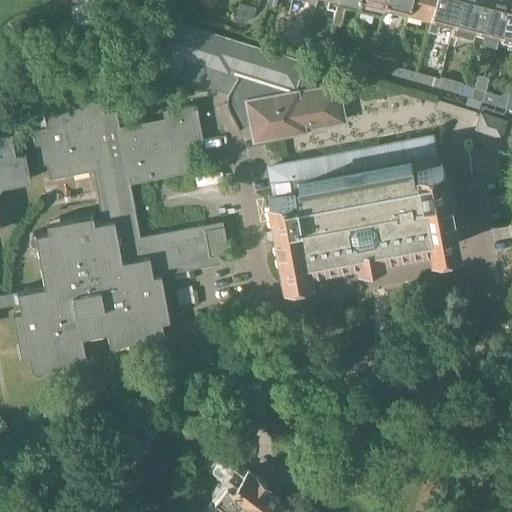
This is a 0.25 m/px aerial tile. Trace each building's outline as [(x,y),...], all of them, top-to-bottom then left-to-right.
[(72,0),(76,23),(99,20),(96,0),(72,0)] [(358,0),(337,0),(336,7),(332,22),(340,24),(344,9),(346,0),(347,0),(358,3),(358,0)] [(385,5),(386,0),(362,0),(361,9),(383,15),(385,5)] [(386,0),(385,5),(408,11),(410,0),(386,0)] [(410,0),(408,11),(431,17),(435,0),(410,0)] [(435,0),(431,17),(454,22),(459,0),(435,0)] [(459,0),(454,22),(477,28),(484,0),(459,0)] [(508,0),(484,0),(477,28),(474,40),(497,46),(500,34),(508,0)] [(511,36),(511,0),(508,0),(500,34),(511,36)] [(240,2),(235,20),(244,23),(254,13),(256,6),(240,2)] [(252,121),(255,136),(255,138),(302,128),(302,125),(343,118),(337,85),(315,89),(312,73),(300,68),(302,61),(159,17),(144,65),(165,72),(165,75),(227,92),(226,98),(226,101),(227,105),(228,107),(229,110),(238,128),(252,121)] [(294,38),(291,47),(304,51),(306,41),(294,38)] [(304,51),(303,53),(318,57),(321,44),(307,40),(306,41),(304,51)] [(330,51),(327,60),(338,63),(340,54),(330,51)] [(349,57),(346,66),(368,72),(370,66),(370,64),(349,57)] [(393,74),(395,65),(396,60),(383,57),(380,71),(393,74)] [(393,74),(415,80),(418,71),(395,65),(393,74)] [(415,80),(438,87),(440,77),(418,71),(415,80)] [(488,77),(485,90),(483,101),(506,108),(511,85),(511,81),(511,72),(507,71),(504,81),(488,77)] [(460,93),(463,83),(463,81),(441,74),(440,77),(438,87),(460,93)] [(481,109),(483,101),(485,90),(474,86),(463,83),(460,93),(468,96),(465,104),(481,109)] [(0,302),(19,299),(21,310),(12,312),(20,358),(30,356),(32,369),(33,370),(33,371),(34,372),(34,373),(35,373),(36,374),(37,374),(38,374),(39,374),(40,374),(41,374),(42,373),(43,373),(44,372),(44,371),(45,370),(45,369),(45,368),(45,367),(87,359),(81,329),(106,324),(110,343),(152,335),(152,336),(153,337),(153,338),(154,339),(155,340),(156,340),(157,340),(158,340),(159,340),(160,340),(162,340),(162,339),(163,338),(164,337),(164,336),(165,335),(165,334),(165,333),(162,320),(170,318),(161,273),(192,267),(191,258),(229,251),(224,224),(206,227),(205,223),(140,235),(130,182),(195,170),(190,141),(203,138),(197,103),(163,109),(164,117),(120,125),(116,109),(104,111),(101,94),(43,105),(46,126),(32,128),(39,164),(47,163),(49,177),(93,169),(102,220),(95,221),(93,213),(47,222),(48,230),(35,232),(34,232),(33,233),(32,233),(31,234),(30,235),(30,236),(30,237),(30,238),(30,239),(30,241),(31,242),(32,243),(33,244),(34,244),(35,245),(36,245),(37,245),(45,284),(0,292),(0,229),(1,229),(0,223),(0,186),(1,184),(31,179),(25,149),(16,151),(11,129),(10,129),(0,131),(0,302)] [(501,134),(506,120),(483,113),(478,127),(501,134)] [(435,164),(432,148),(430,137),(271,166),(277,193),(268,195),(282,268),(283,268),(284,274),(288,276),(304,274),(306,269),(309,269),(316,271),(353,265),(359,259),(382,255),(388,258),(426,251),(431,246),(434,245),(439,248),(454,245),(457,241),(442,163),(435,164)] [(231,459),(256,425),(230,405),(207,436),(219,445),(217,448),(231,459)] [(140,427),(116,448),(125,459),(149,438),(140,427)] [(243,473),(235,466),(231,464),(220,478),(226,482),(214,497),(233,511),(269,511),(280,499),(263,486),(266,482),(248,468),(243,473)]
